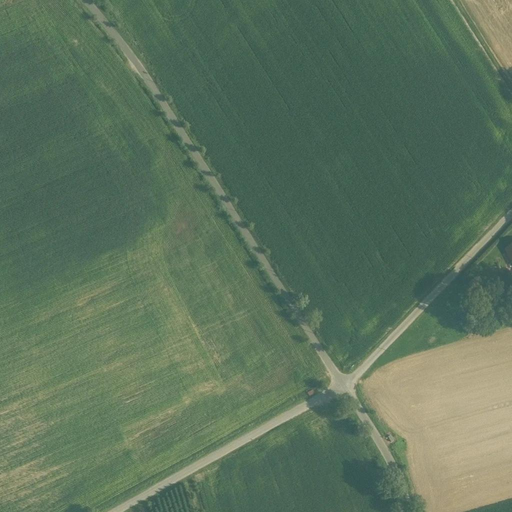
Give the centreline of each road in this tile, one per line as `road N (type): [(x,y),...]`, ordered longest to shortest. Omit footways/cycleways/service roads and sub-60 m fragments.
road 1 (unclassified): [(82,0),(161,98),(345,383)]
road 2 (unclassified): [(110,511),(345,383)]
road 3 (unclassified): [(345,383),(511,214)]
road 4 (unclassified): [(345,383),(393,464),(408,511)]
